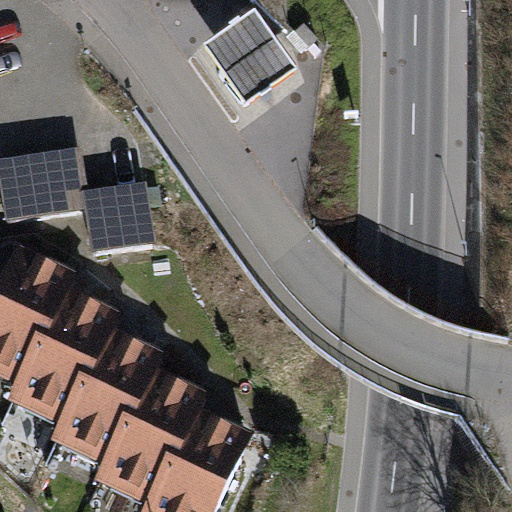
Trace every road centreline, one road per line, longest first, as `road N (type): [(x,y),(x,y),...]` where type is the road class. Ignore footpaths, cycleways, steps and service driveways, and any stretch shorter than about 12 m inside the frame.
road 1 (residential): [(107,0),(290,249),(347,307),(421,352),(511,376)]
road 2 (secondary): [(391,511),(413,268),(419,0)]
